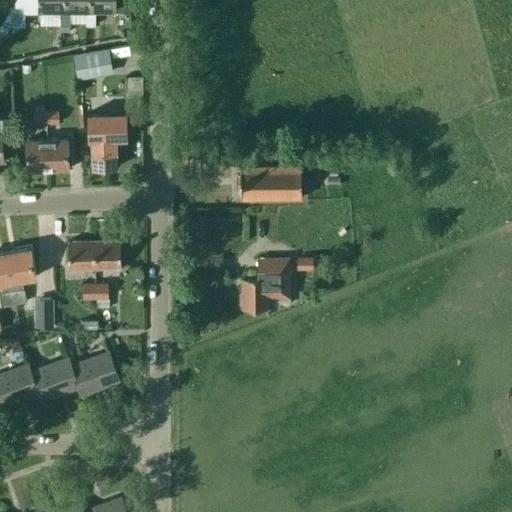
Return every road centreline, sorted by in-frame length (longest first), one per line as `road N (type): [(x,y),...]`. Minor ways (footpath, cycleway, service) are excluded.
road 1 (residential): [(158,443),(157,199)]
road 2 (residential): [(157,199),(157,0)]
road 3 (residential): [(0,444),(158,443)]
road 4 (residential): [(0,206),(157,199)]
